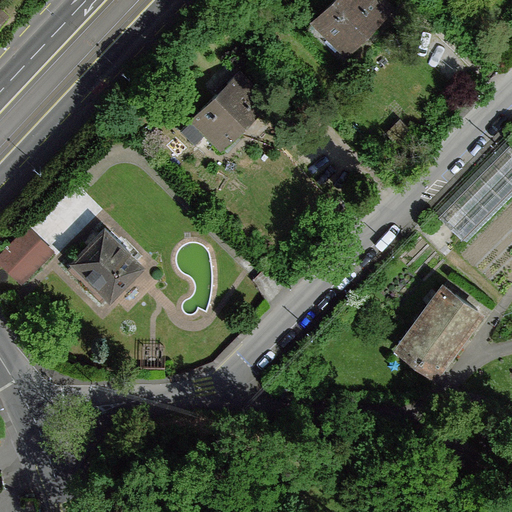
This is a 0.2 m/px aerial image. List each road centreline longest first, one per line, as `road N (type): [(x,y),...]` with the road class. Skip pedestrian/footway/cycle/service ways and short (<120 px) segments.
road 1 (residential): [(511,90),(222,381),(39,421)]
road 2 (secondary): [(0,177),(168,0)]
road 3 (secondary): [(86,0),(0,93)]
